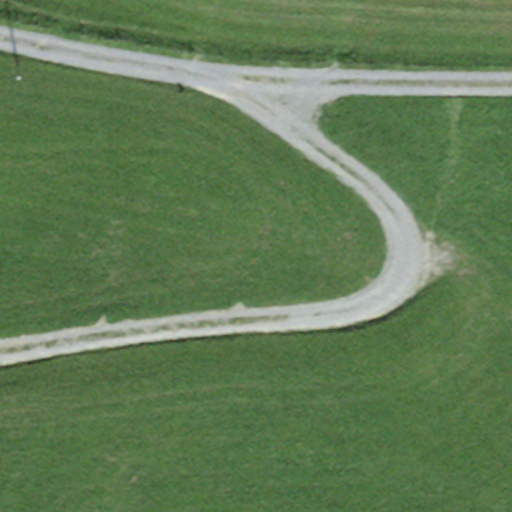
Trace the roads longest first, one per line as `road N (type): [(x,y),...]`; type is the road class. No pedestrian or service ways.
road 1 (track): [(0,354),(386,305),(392,217),(338,161),(194,68)]
road 2 (track): [(0,43),(234,73),(511,88)]
